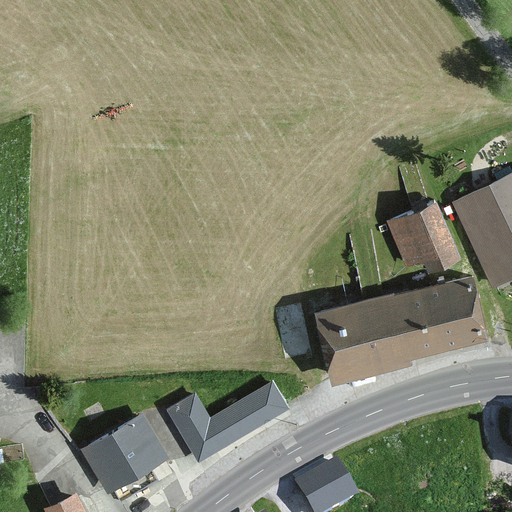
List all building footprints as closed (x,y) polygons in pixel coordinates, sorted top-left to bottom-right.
[(511,171),(452,200),(492,283),(511,273),(511,171)] [(423,256),(427,265),(460,251),(436,197),(387,218),(407,262),(423,256)] [(314,306),(332,377),(412,357),(411,352),(486,333),(471,272),(394,291),(393,287),(314,306)] [(168,408),(198,457),(286,404),(271,380),(209,418),(194,393),(168,408)] [(84,446),(109,488),(167,454),(141,412),(84,446)] [(296,482),(312,511),(327,511),(356,497),(336,460),(296,482)] [(45,505),(48,511),(87,511),(76,490),(45,505)]
